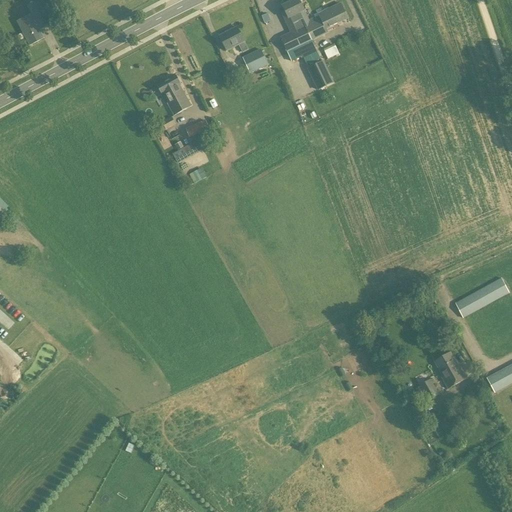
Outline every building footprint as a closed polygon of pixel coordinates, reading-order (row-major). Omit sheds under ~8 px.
[(294,0),(282,6),(285,11),(280,13),(289,33),(280,37),(291,62),(307,55),(309,61),(319,57),(312,41),(329,33),(327,29),(348,19),(341,4),(318,15),(318,16),(309,20),(299,0),(294,0)] [(34,3),(27,6),(31,14),(17,21),(29,46),(44,38),(36,23),(42,19),(34,3)] [(227,50),(237,44),(242,53),(249,50),(244,41),(237,27),(220,36),(227,50)] [(339,54),(335,46),(324,51),(322,53),(323,56),(326,55),(328,59),(339,54)] [(250,74),(268,65),(260,49),(242,58),(250,74)] [(318,90),(333,83),(323,62),(308,69),(318,90)] [(162,94),(163,93),(174,116),(191,107),(179,84),(180,84),(176,76),(157,86),(162,94)] [(162,123),(166,130),(176,124),(172,117),(162,123)] [(185,129),(189,138),(209,130),(205,121),(185,129)] [(176,150),(182,147),(180,142),(173,145),(176,150)] [(183,148),(172,154),(178,164),(189,158),(183,148)] [(193,183),(206,177),(201,168),(188,174),(193,183)] [(501,278),(455,303),(463,319),(509,293),(501,278)] [(439,375),(448,390),(468,378),(459,363),(458,364),(451,352),(434,362),(441,374),(439,375)] [(494,394),(511,384),(511,364),(486,379),(494,394)] [(426,402),(439,395),(430,379),(418,386),(426,402)]
